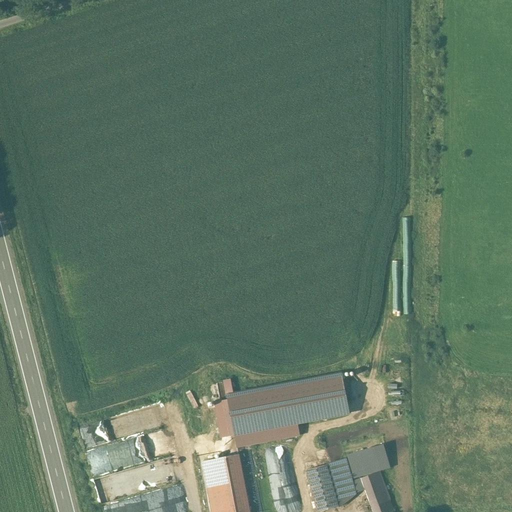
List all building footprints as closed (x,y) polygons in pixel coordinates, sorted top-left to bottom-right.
[(235,438),(349,415),(341,374),(234,395),(231,381),(224,382),(235,438)] [(362,478),(380,472),(391,469),(383,446),(348,457),(356,481),(362,478)] [(249,511),(239,456),(203,463),(212,511),(249,511)] [(345,460),(327,466),(339,508),(355,493),(351,483),(352,482),(345,460)] [(278,467),(276,461),(268,463),(272,480),(278,479),(279,481),(289,479),(285,466),(278,467)] [(327,466),(307,471),(318,511),(323,511),(339,508),(327,466)] [(380,472),(362,478),(365,489),(370,502),(388,496),(380,472)] [(356,481),(352,482),(351,483),(355,493),(365,489),(362,478),(356,481)] [(393,511),(388,496),(370,502),(373,511),(393,511)]
